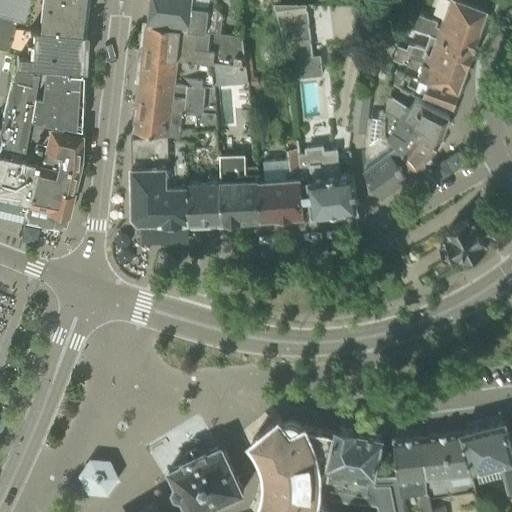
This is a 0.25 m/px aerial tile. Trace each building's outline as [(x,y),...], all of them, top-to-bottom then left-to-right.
[(84,29),(87,0),(0,0),(0,12),(28,20),(27,23),(84,29)] [(243,32),(240,9),(239,0),(150,0),(148,21),(243,32)] [(489,0),(450,0),(441,28),(435,26),(436,21),(420,15),(416,27),(438,35),(473,47),(489,0)] [(304,3),(271,3),(287,62),(311,59),(304,3)] [(83,50),(84,33),(84,29),(27,23),(28,20),(0,12),(0,45),(16,50),(14,61),(38,63),(76,65),(82,65),(82,64),(77,64),(78,57),(76,57),(77,54),(83,50)] [(246,63),(243,32),(148,21),(142,76),(204,83),(214,84),(212,59),(246,63)] [(466,68),(473,47),(438,35),(433,51),(410,43),(408,48),(400,45),(395,59),(404,62),(405,59),(410,60),(424,65),(426,59),(442,65),(444,61),(466,68)] [(246,63),(212,59),(214,84),(249,81),(246,63)] [(459,87),(466,68),(444,61),(442,65),(426,59),(424,65),(410,60),(407,70),(432,78),(459,87)] [(27,124),(29,114),(38,63),(14,61),(0,117),(0,206),(19,211),(20,209),(24,210),(36,159),(30,157),(31,151),(22,149),(27,124)] [(80,126),(82,71),(76,71),(76,65),(38,63),(29,114),(80,126)] [(397,71),(393,83),(400,86),(404,74),(397,71)] [(217,124),(214,84),(204,83),(142,76),(136,128),(173,132),(173,131),(180,132),(180,127),(192,126),(217,124)] [(452,106),(459,87),(432,78),(426,97),(452,106)] [(351,130),(366,132),(371,94),(356,92),(351,130)] [(442,135),(450,113),(416,97),(409,108),(406,106),(402,112),(395,108),(399,101),(389,95),(386,108),(422,131),(426,125),(442,135)] [(434,148),(442,135),(426,125),(422,131),(386,108),(385,109),(385,130),(418,166),(434,148)] [(79,153),(80,126),(29,114),(27,124),(22,149),(31,151),(30,157),(36,159),(24,210),(24,211),(25,213),(61,222),(63,220),(78,163),(79,153)] [(193,138),(192,126),(180,127),(180,132),(183,132),(182,138),(193,138)] [(418,166),(385,130),(365,144),(367,160),(365,169),(370,176),(366,177),(369,192),(370,192),(369,186),(376,185),(383,194),(409,175),(418,166)] [(190,219),(187,170),(186,139),(175,139),(176,150),(167,151),(166,136),(132,137),(132,214),(140,220),(160,219),(160,220),(186,219),(190,219)] [(305,206),(299,152),(297,138),(288,139),(289,158),(264,160),(265,178),(259,178),(261,216),(305,213),(305,206)] [(354,172),(340,174),(338,147),(325,149),(324,143),(305,146),(306,151),(299,152),(305,206),(311,205),(312,212),(358,207),(354,172)] [(261,216),(259,178),(259,173),(243,174),(243,154),(218,155),(219,182),(222,181),(224,217),(261,216)] [(224,218),(224,217),(222,181),(219,182),(194,183),(193,170),(187,170),(190,219),(189,220),(224,218)] [(445,237),(445,238),(444,238),(444,239),(443,240),(443,241),(444,243),(439,245),(447,258),(455,254),(457,258),(462,255),(465,260),(487,248),(484,243),(489,240),(488,238),(496,233),(487,216),(478,221),(477,218),(471,222),(468,216),(447,229),(450,234),(445,237)] [(334,511),(321,496),(319,494),(319,488),(320,485),(320,479),(320,472),(327,473),(326,475),(328,475),(330,466),(328,465),(335,431),(334,431),(334,430),(307,425),(306,424),(303,425),(300,422),(296,420),(292,419),(287,419),(283,422),(280,417),(258,435),(252,439),(254,442),(258,449),(260,451),(263,459),(264,462),(266,470),(266,473),(266,481),(266,485),(264,493),(263,496),(260,503),(259,506),(264,511),(334,511)] [(511,442),(506,418),(461,429),(471,468),(473,468),(478,481),(499,476),(495,462),(501,461),(508,491),(511,489),(511,442)] [(403,495),(398,472),(398,475),(374,475),(382,449),(383,450),(383,446),(382,446),(384,435),(359,431),(336,426),(335,430),(334,430),(334,431),(335,431),(328,465),(330,466),(328,475),(326,475),(323,494),(376,504),(377,511),(404,511),(402,495),(403,495)] [(471,468),(461,429),(460,429),(460,430),(426,434),(432,476),(434,476),(435,490),(430,491),(430,496),(434,495),(474,489),(469,469),(471,468)] [(432,476),(426,434),(396,437),(395,437),(394,437),(398,472),(403,495),(419,493),(421,511),(445,511),(444,504),(431,506),(430,496),(430,491),(435,490),(434,476),(432,476)] [(222,443),(218,444),(208,449),(207,448),(183,459),(184,460),(169,467),(190,511),(194,511),(244,489),(222,443)] [(476,489),(474,489),(480,511),(501,511),(499,502),(480,505),(476,489)]
